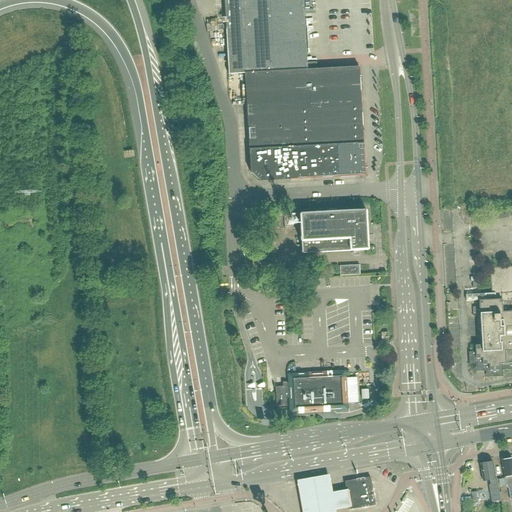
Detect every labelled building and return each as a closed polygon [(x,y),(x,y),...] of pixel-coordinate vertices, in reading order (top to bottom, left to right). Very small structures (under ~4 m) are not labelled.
[(245,74),(246,104),(250,172),(260,181),(261,181),(365,175),(359,67),(346,68),(346,67),(317,69),(317,62),(307,63),(303,0),(224,0),(228,75),(245,74)] [(454,53),(471,52),(470,37),(453,38),(454,53)] [(501,164),(511,163),(511,104),(496,106),(497,119),(479,120),(480,131),(470,132),(471,143),(458,144),(458,153),(470,153),(470,160),(501,158),(501,164)] [(354,256),(358,256),(359,256),(359,251),(367,251),(368,249),(366,210),(365,210),(320,212),(300,213),(299,214),(301,253),(302,254),(320,253),(353,251),(354,256)] [(358,265),(340,266),(339,266),(340,276),(359,275),(360,275),(359,265),(358,265)] [(466,301),(479,301),(479,307),(473,307),(473,315),(479,314),(481,345),(475,346),(475,352),(469,353),(470,366),(476,365),(476,372),(489,371),(489,378),(500,377),(499,371),(511,369),(511,368),(511,363),(511,266),(493,268),(493,274),(490,274),(491,294),(465,295),(466,301)] [(331,336),(332,343),(340,342),(339,335),(331,336)] [(317,376),(291,377),(291,384),(292,398),(293,410),(344,407),(344,404),(357,403),(356,378),(343,378),(343,375),(332,375),(332,373),(317,374),(317,376)] [(283,387),(275,387),(276,406),(287,405),(287,398),(292,398),(291,384),(289,384),(286,382),(283,382),(283,387)] [(511,494),(511,458),(509,459),(507,458),(504,459),(503,460),(502,460),(504,477),(510,476),(511,481),(508,482),(511,495),(511,494)] [(500,500),(499,490),(498,483),(496,483),(495,479),(496,479),(493,462),(487,463),(486,462),(483,462),(482,464),(480,464),(483,481),(490,480),(491,485),(488,485),(491,502),(500,500)] [(350,509),(346,490),(338,492),(333,492),(332,487),(330,475),(297,480),(299,494),(302,511),(336,511),(338,511),(350,509)] [(375,505),(372,486),(370,477),(345,482),(346,490),(350,509),(350,510),(375,505)]
